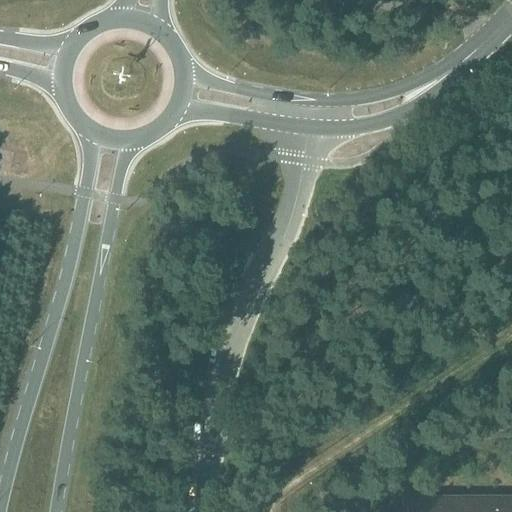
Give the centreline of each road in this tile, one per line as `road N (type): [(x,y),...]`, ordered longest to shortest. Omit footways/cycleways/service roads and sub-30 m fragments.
road 1 (primary): [(87,132),(69,258),(0,506)]
road 2 (primary): [(55,511),(130,142)]
road 3 (unclassified): [(177,110),(310,127),(368,125),(409,109),(440,80)]
road 4 (unclassified): [(440,80),(309,100),(185,73)]
